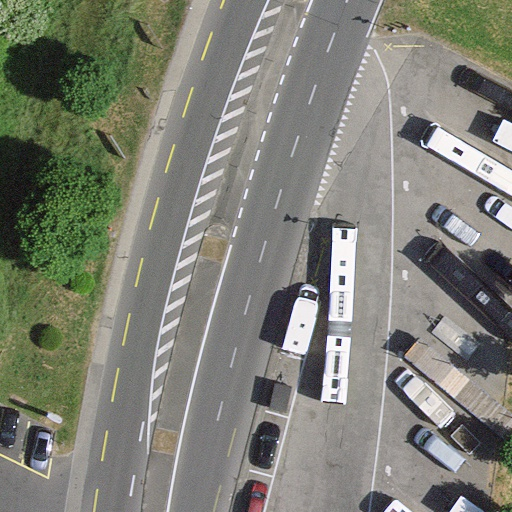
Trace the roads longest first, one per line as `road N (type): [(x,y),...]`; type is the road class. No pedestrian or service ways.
road 1 (primary): [(195,511),(231,366),(316,96),(355,0)]
road 2 (primary): [(256,0),(206,127),(117,511)]
